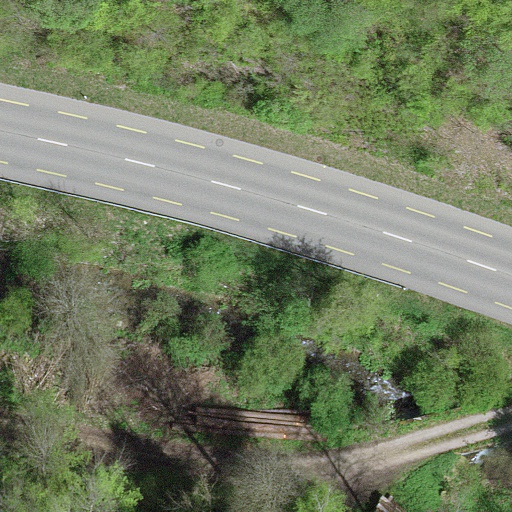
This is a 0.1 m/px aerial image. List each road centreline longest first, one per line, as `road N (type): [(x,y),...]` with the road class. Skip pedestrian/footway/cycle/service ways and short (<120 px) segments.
road 1 (secondary): [(511,277),(359,223),(0,132)]
road 2 (track): [(511,411),(278,471),(0,425)]
